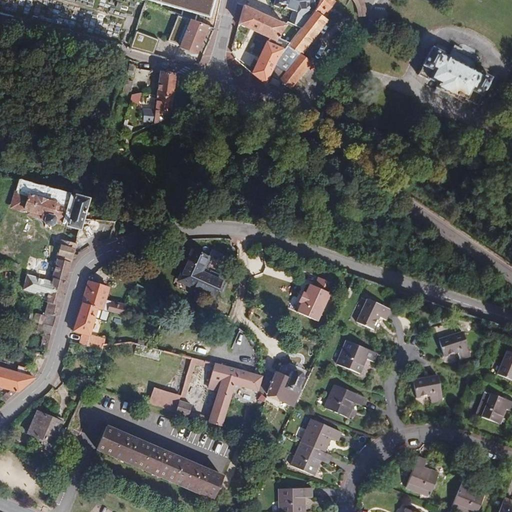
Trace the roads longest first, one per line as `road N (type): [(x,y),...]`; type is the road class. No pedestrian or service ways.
road 1 (unclassified): [(511,321),(239,230),(187,229),(108,248),(80,270),(50,371),(0,418)]
road 2 (unclassified): [(212,79),(511,278)]
road 3 (residential): [(212,79),(0,21)]
